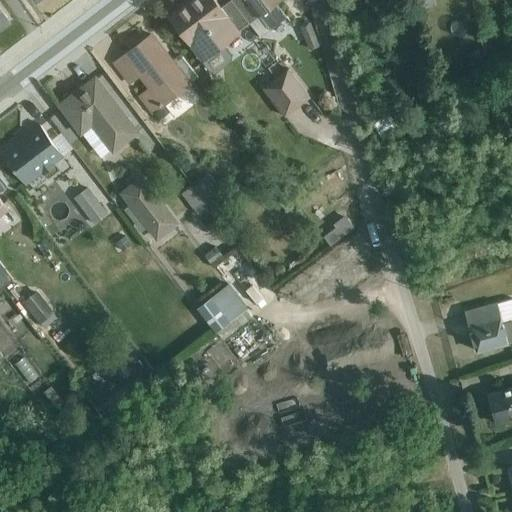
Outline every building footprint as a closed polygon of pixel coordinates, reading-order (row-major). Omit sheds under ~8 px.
[(224,46),(241,33),(239,30),(248,23),(232,0),(231,0),(221,8),(215,0),(191,0),(168,18),(203,63),(203,62),(214,75),(231,62),(232,57),(224,46)] [(232,0),(248,23),(261,38),(287,17),(277,4),(281,1),(280,0),(232,0)] [(420,0),(422,9),(436,7),(434,0),(420,0)] [(0,28),(10,21),(0,7),(0,28)] [(320,46),(310,23),(299,27),(310,51),(320,46)] [(166,106),(192,86),(152,35),(125,56),(149,88),(138,97),(153,115),(155,114),(165,126),(175,118),(166,106)] [(485,64),(482,49),(466,52),(469,67),(485,64)] [(310,98),(288,68),(275,78),(297,108),(310,98)] [(297,108),(275,78),(263,88),(284,117),(297,108)] [(113,154),(138,135),(95,79),(60,106),(101,159),(110,151),(113,154)] [(370,124),(381,138),(397,127),(386,112),(370,124)] [(55,164),(73,150),(61,134),(52,141),(40,125),(39,126),(26,136),(28,138),(20,143),(17,139),(0,152),(26,186),(42,174),(43,176),(56,166),(55,164)] [(215,215),(231,203),(209,175),(194,186),(209,207),(215,215)] [(180,224),(142,176),(119,193),(129,207),(124,210),(142,234),(147,230),(156,242),(180,224)] [(209,207),(194,186),(193,185),(181,194),(198,216),(209,207)] [(87,188),(73,198),(94,225),(108,214),(87,188)] [(0,217),(8,211),(0,199),(0,217)] [(336,228),(321,239),(327,248),(354,229),(346,217),(333,225),(336,228)] [(216,248),(204,256),(212,266),(222,257),(216,248)] [(247,308),(229,285),(198,309),(216,333),(247,308)] [(55,314),(38,291),(23,302),(40,325),(41,325),(44,329),(57,319),(54,315),(55,314)] [(477,352),(508,343),(507,342),(511,340),(511,300),(467,312),(477,352)] [(51,387),(44,392),(56,409),(63,404),(51,387)] [(497,425),(511,420),(511,388),(489,395),(497,425)]
